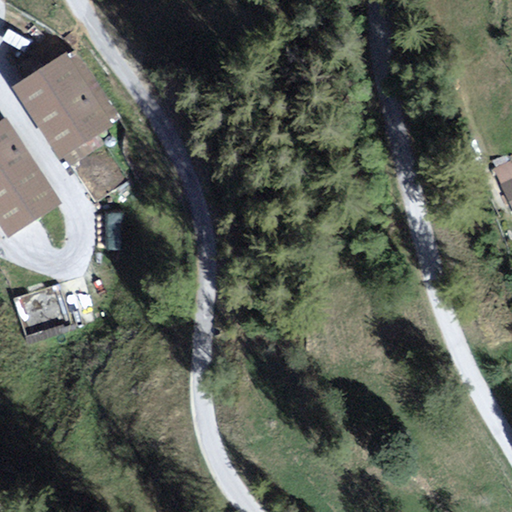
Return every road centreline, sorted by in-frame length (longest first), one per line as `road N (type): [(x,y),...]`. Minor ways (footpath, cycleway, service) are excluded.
road 1 (tertiary): [(254,511),(207,429),(201,374),(208,272),(197,199),(167,131),(77,0)]
road 2 (tertiary): [(379,0),(386,86),(439,292),(456,343),(511,446)]
